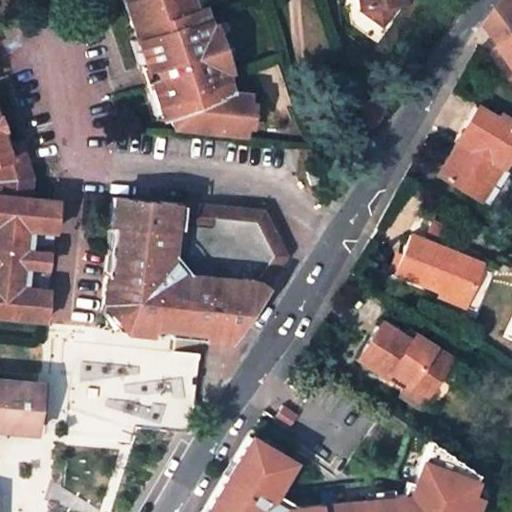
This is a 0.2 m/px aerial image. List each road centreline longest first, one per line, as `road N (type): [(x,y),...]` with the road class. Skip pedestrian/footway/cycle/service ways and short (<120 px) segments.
road 1 (tertiary): [(343,237),(166,511)]
road 2 (residential): [(76,162),(264,182),(343,237)]
road 3 (tertiary): [(490,0),(343,237)]
road 4 (unknown): [(302,0),(323,81),(375,184)]
road 5 (residential): [(76,162),(58,329)]
road 6 (residential): [(57,0),(76,162)]
